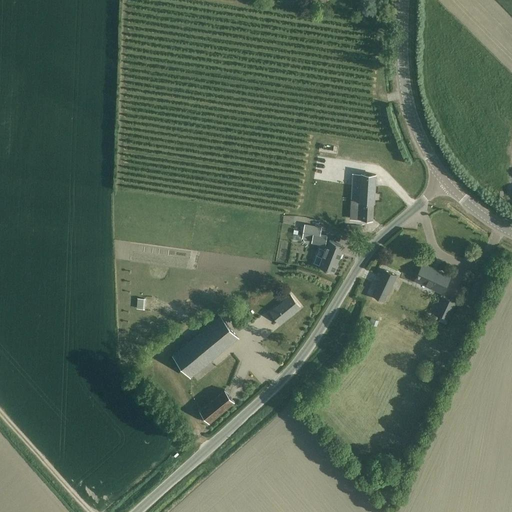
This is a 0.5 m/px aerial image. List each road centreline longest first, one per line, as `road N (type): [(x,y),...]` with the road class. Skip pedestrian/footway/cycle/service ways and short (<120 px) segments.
road 1 (unclassified): [(137,511),(300,363),(381,238),(445,182)]
road 2 (tertiary): [(445,182),(410,107),(401,63),(403,0)]
road 3 (track): [(90,511),(0,412)]
